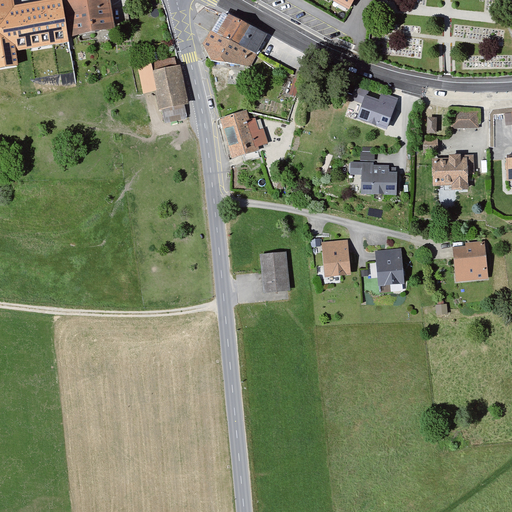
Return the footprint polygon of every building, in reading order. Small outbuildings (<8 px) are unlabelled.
[(0,0),(0,68),(17,65),(16,51),(69,42),(61,0),(43,0),(15,5),(13,0),(0,0)] [(110,0),(64,0),(72,37),(116,28),(110,0)] [(222,13),(211,31),(257,54),(267,33),(222,13)] [(231,40),(211,31),(203,46),(212,59),(251,66),(257,54),(231,40)] [(177,66),(152,73),(162,110),(187,103),(177,66)] [(370,91),(356,86),(351,99),(363,103),(357,120),(387,130),(398,99),(381,94),(379,101),(368,97),(370,91)] [(246,111),(220,118),(232,158),(259,150),(257,146),(268,142),(263,129),(259,130),(255,119),(249,121),(246,111)] [(480,113),(451,113),(451,130),(480,129),(480,113)] [(438,118),(427,118),(427,134),(438,134),(438,118)] [(361,151),(360,160),(375,161),(376,152),(361,151)] [(449,159),(433,159),(434,186),(452,185),(452,190),(469,190),(468,175),(476,175),(475,153),(449,154),(449,159)] [(374,163),(350,162),(350,175),(361,175),(361,193),(397,194),(397,173),(389,173),(389,166),(374,166),(374,163)] [(347,241),(322,244),(326,277),(350,275),(347,241)] [(484,241),(452,244),(456,281),(488,277),(484,241)] [(400,247),(375,251),(379,285),(405,282),(400,247)] [(285,252),(261,255),(265,292),(289,290),(285,252)]
